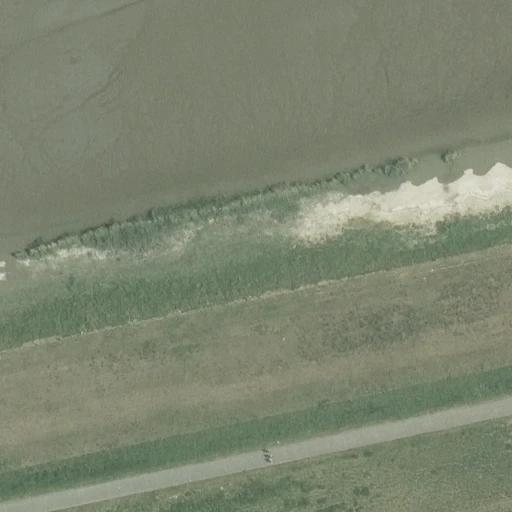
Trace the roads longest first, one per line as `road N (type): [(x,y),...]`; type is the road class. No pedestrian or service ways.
road 1 (track): [(0,206),(511,90)]
road 2 (unclassified): [(83,511),(511,422)]
